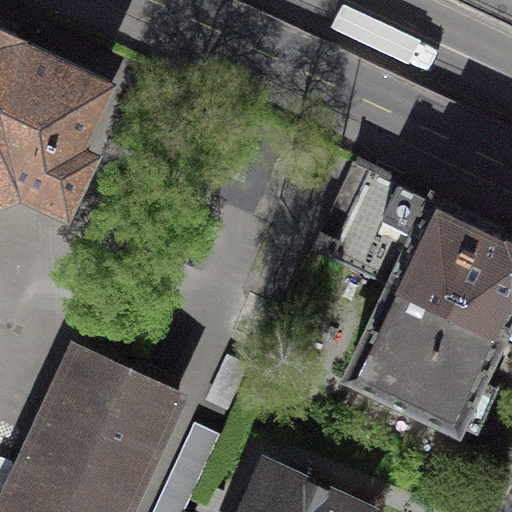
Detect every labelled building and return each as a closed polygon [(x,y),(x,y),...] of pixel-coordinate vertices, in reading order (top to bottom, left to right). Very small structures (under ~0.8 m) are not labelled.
[(0,195),(3,194),(15,190),(17,187),(64,209),(71,193),(70,193),(79,175),(80,175),(87,159),(72,152),(103,88),(15,47),(16,45),(0,37),(0,195)] [(366,166),(353,160),(312,248),(391,286),(501,339),(511,315),(511,232),(502,227),(501,230),(490,224),(433,197),(367,165),(366,166)] [(391,286),(347,378),(457,431),(460,425),(476,432),(497,386),(482,379),(489,363),(501,339),(391,286)] [(122,511),(178,392),(99,356),(79,347),(3,511),(122,511)] [(179,511),(215,434),(195,425),(162,499),(155,511),(179,511)] [(265,466),(244,511),(364,511),(315,489),(265,466)]
